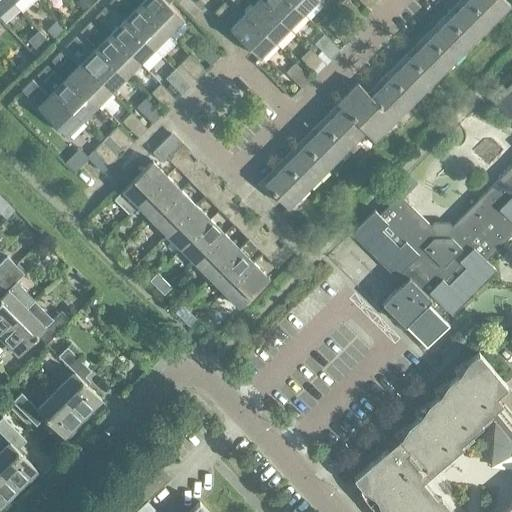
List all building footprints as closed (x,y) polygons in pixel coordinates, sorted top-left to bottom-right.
[(0,0),(0,12),(12,2),(10,0),(0,0)] [(110,0),(109,2),(115,9),(124,0),(110,0)] [(135,0),(138,3),(169,33),(184,18),(165,0),(135,0)] [(261,0),(257,0),(245,13),(274,42),(289,28),(261,0)] [(289,0),(261,0),(289,28),(303,14),(289,0)] [(289,0),(303,14),(316,0),(289,0)] [(467,0),(460,0),(445,16),(472,43),(491,24),(467,0)] [(505,0),(467,0),(491,24),(510,4),(505,0)] [(223,1),(213,10),(220,17),(229,7),(223,1)] [(138,3),(125,17),(155,47),(169,33),(138,3)] [(94,16),(101,23),(111,13),(104,6),(94,16)] [(274,42),(245,13),(230,27),(259,57),(274,42)] [(445,16),(426,35),(453,62),(472,43),(445,16)] [(125,17),(110,32),(140,62),(155,47),(125,17)] [(80,31),(87,38),(97,28),(90,21),(80,31)] [(315,40),(330,56),(340,47),(325,31),(315,40)] [(110,32),(95,47),(125,77),(140,62),(110,32)] [(426,35),(406,54),(433,81),(453,62),(426,35)] [(75,36),(65,46),(81,61),(111,91),(125,77),(95,47),(91,51),(82,43),(82,42),(75,36)] [(51,60),(58,67),(68,57),(61,50),(51,60)] [(166,72),(180,90),(205,69),(191,52),(166,72)] [(406,54),(387,73),(414,100),(433,81),(406,54)] [(297,60),(288,69),(303,83),(311,74),(297,60)] [(81,61),(67,75),(97,106),(111,91),(81,61)] [(47,64),(37,74),(43,81),(53,71),(47,64)] [(97,106),(67,75),(62,80),(53,71),(43,81),(52,90),(52,91),(82,121),(97,106)] [(399,273),(405,279),(382,302),(426,347),(449,324),(442,317),(448,311),(451,314),(495,269),(486,259),(511,232),(511,71),(488,96),(511,120),(511,165),(452,225),(449,222),(433,223),(431,225),(403,197),(417,183),(409,175),(395,189),(399,193),(379,214),(374,209),(352,231),(396,276),(399,273)] [(387,73),(368,92),(395,120),(414,100),(387,73)] [(32,79),(21,90),(37,105),(67,135),(82,121),(52,91),(47,95),(32,79)] [(337,102),(365,130),(375,140),(395,120),(368,92),(357,82),(337,102)] [(140,102),(151,117),(158,111),(148,97),(140,102)] [(337,102),(318,122),(345,149),(365,130),(337,102)] [(138,134),(147,125),(131,108),(122,117),(138,134)] [(318,122),(299,141),(326,168),(345,149),(318,122)] [(152,151),(162,161),(181,143),(171,133),(152,151)] [(299,141),(280,160),(307,187),(326,168),(299,141)] [(176,166),(182,172),(193,161),(187,155),(176,166)] [(122,190),(114,198),(129,213),(138,205),(168,175),(152,159),(122,190)] [(307,187),(280,160),(261,179),(288,206),(307,187)] [(190,180),(196,186),(207,175),(202,169),(190,180)] [(137,205),(152,220),(182,190),(168,175),(137,205)] [(205,195),(211,201),(222,189),(216,183),(205,195)] [(152,220),(166,234),(197,204),(182,190),(152,220)] [(219,209),(225,215),(236,204),(230,198),(219,209)] [(166,234),(181,248),(211,218),(197,204),(166,234)] [(234,223),(239,229),(251,218),(245,212),(234,223)] [(181,248),(195,263),(226,232),(211,218),(181,248)] [(211,278),(225,292),(255,261),(249,255),(257,247),(254,243),(265,232),(259,227),(240,246),(241,247),(211,278)] [(195,263),(211,278),(241,247),(240,246),(226,232),(195,263)] [(262,252),(268,258),(280,247),(274,241),(262,252)] [(0,261),(0,279),(15,264),(6,255),(0,261)] [(255,261),(225,292),(239,306),(269,276),(255,261)] [(0,294),(0,333),(34,299),(17,281),(24,273),(15,264),(0,279),(0,289),(3,292),(0,294)] [(34,299),(0,333),(0,335),(17,353),(36,333),(46,343),(70,318),(60,309),(52,318),(34,299)] [(73,370),(55,389),(83,415),(90,407),(95,411),(104,402),(100,398),(101,397),(81,378),(90,369),(66,345),(57,354),(73,370)] [(468,361),(468,365),(448,382),(449,383),(448,387),(429,403),(429,404),(429,408),(409,425),(409,430),(353,476),(362,487),(363,487),(367,487),(384,506),(383,511),(511,511),(511,391),(478,352),(468,361)] [(83,415),(55,389),(37,407),(20,391),(11,400),(36,424),(44,416),(63,435),(83,415)] [(0,431),(9,440),(0,448),(0,466),(19,485),(36,467),(17,448),(25,440),(2,416),(0,418),(0,431)] [(121,496),(109,507),(113,511),(133,511),(135,511),(149,498),(171,477),(162,467),(157,463),(122,495),(121,496)] [(0,503),(19,485),(0,466),(0,503)] [(209,511),(199,501),(186,511),(209,511)]
